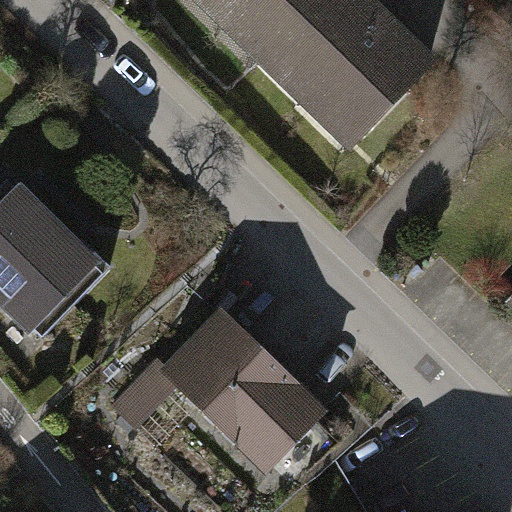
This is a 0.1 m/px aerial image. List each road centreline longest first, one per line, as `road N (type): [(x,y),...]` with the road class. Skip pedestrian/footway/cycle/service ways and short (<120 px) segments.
road 1 (residential): [(25,0),(511,463)]
road 2 (residential): [(78,511),(0,412)]
